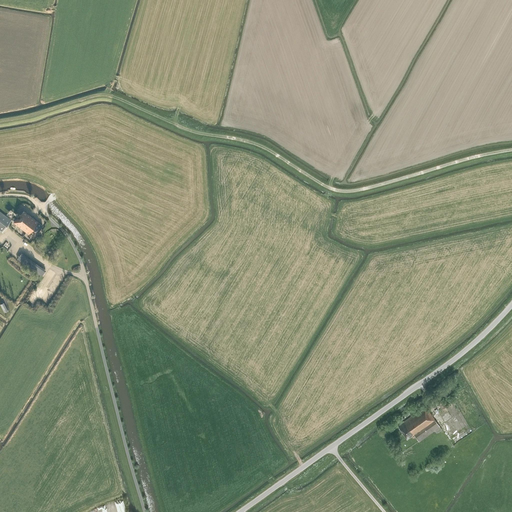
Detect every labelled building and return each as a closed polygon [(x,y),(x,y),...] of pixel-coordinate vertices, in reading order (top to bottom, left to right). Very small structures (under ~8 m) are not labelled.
[(0,230),(2,232),(11,220),(0,211),(0,230)] [(20,214),(14,222),(33,238),(43,226),(23,211),(20,215),(20,214)] [(45,271),(21,254),(17,259),(41,276),(45,271)] [(438,403),(437,403),(442,410),(447,406),(441,398),(436,401),(438,403)] [(428,411),(427,411),(424,407),(398,426),(407,439),(414,435),(419,442),(435,431),(437,433),(442,430),(428,411)]
